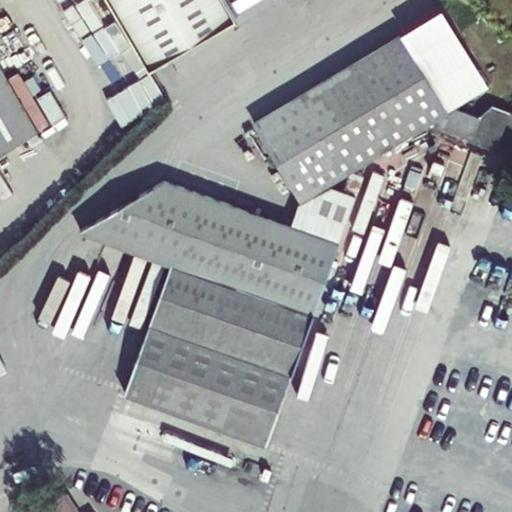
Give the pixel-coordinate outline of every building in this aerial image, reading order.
[(108,0),(147,66),(235,15),(226,0),(108,0)] [(426,123),(428,124),(460,110),(452,108),(446,111),(399,35),(252,124),(275,164),(297,201),(426,123)] [(0,66),(0,149),(36,129),(0,66)] [(477,117),(460,110),(428,124),(470,140),(477,117)] [(239,177),(247,172),(256,167),(275,164),(252,124),(220,144),(229,160),(239,177)] [(290,224),(166,178),(76,228),(134,249),(170,261),(123,391),(265,442),(336,241),(290,224)] [(336,241),(353,194),(329,186),(297,204),(290,224),(336,241)] [(66,304),(95,243),(83,238),(54,298),(66,304)] [(468,344),(463,355),(476,361),(481,349),(468,344)] [(77,511),(65,492),(35,511),(77,511)]
